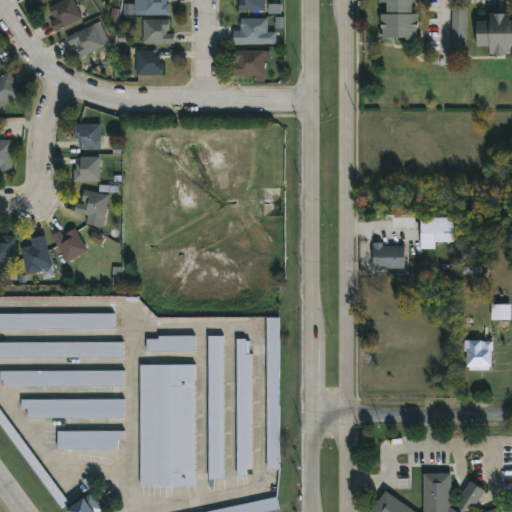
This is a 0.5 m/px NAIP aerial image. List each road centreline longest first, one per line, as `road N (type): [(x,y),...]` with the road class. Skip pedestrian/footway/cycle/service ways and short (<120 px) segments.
road 1 (secondary): [(348,511),(350,0)]
road 2 (secondary): [(316,0),(315,511)]
road 3 (residential): [(316,96),(206,103),(91,87),(33,51),(0,0)]
road 4 (residential): [(511,423),(317,425)]
road 5 (residential): [(64,70),(47,114),(40,200),(0,200)]
